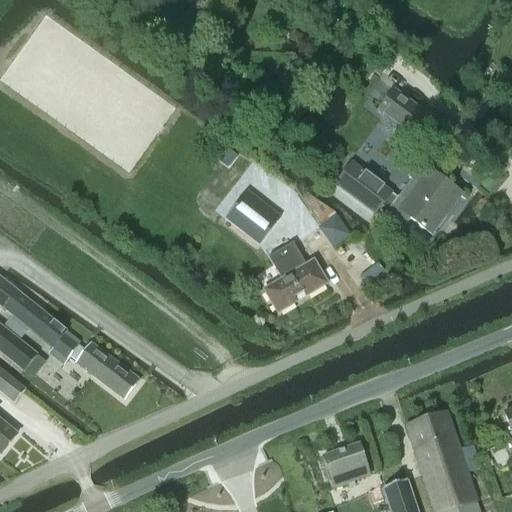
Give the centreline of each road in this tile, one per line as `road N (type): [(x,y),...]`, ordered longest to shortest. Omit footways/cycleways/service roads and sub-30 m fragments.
road 1 (unclassified): [(511,266),(74,461)]
road 2 (unclassified): [(96,509),(511,334)]
